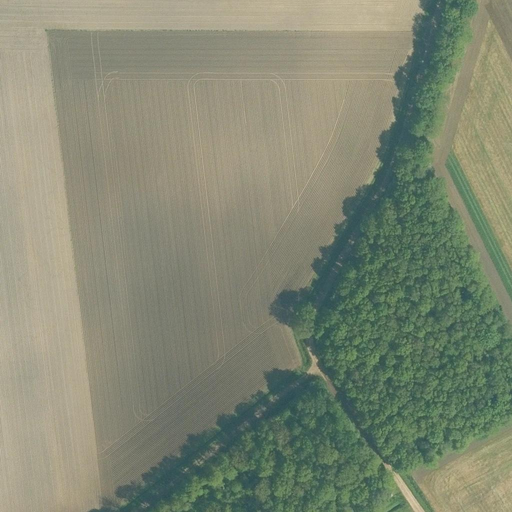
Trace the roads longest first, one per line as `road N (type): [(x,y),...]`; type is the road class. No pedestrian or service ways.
road 1 (track): [(319,365),(310,316),(386,178),(442,0)]
road 2 (track): [(319,365),(132,511)]
road 3 (track): [(420,511),(319,365)]
